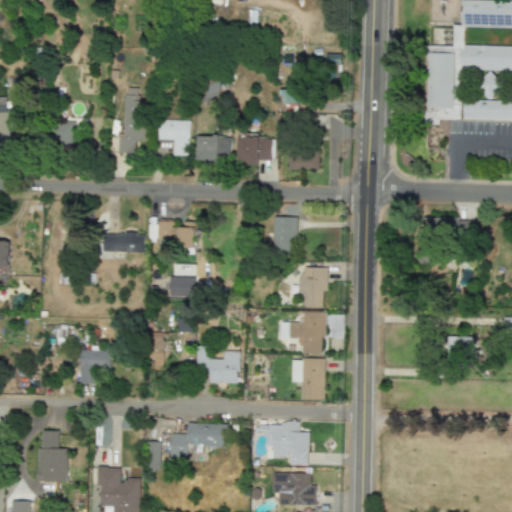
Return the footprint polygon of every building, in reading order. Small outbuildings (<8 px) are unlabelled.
[(511,0),(460,0),(460,27),(511,27),(511,0)] [(511,120),(462,119),(462,100),(487,101),(472,85),(488,70),(459,69),(460,45),(511,47),(511,120)] [(429,53),(427,107),(453,108),(454,54),(429,53)] [(127,87),(127,95),(124,96),(123,136),(118,136),(117,152),(144,153),(145,102),(138,102),(138,87),(127,87)] [(53,144),(76,143),(75,119),(52,120),(53,144)] [(167,123),(160,133),(159,143),(174,144),(173,159),(189,160),(192,125),(167,123)] [(198,140),(198,164),(220,164),(222,158),(231,158),(231,141),(198,140)] [(240,145),(239,171),(259,172),(259,169),(261,167),(273,167),(274,146),(240,145)] [(288,169),(287,150),(318,149),(319,168),(288,169)] [(274,218),(274,250),(280,255),(292,255),(291,242),(298,242),(297,217),(274,218)] [(417,264),(433,265),(435,233),(455,234),(456,218),(418,217),(417,264)] [(159,240),(178,239),(178,249),(195,248),(195,222),(182,222),(158,223),(159,240)] [(97,235),(144,237),(143,256),(123,255),(123,263),(96,262),(97,235)] [(304,267),(297,278),(297,293),(303,293),(303,307),(322,307),(322,287),(327,287),(327,267),(304,267)] [(60,273),(60,284),(94,285),(95,275),(60,273)] [(169,297),(194,297),(194,277),(169,277),(169,297)] [(302,311),(301,323),(289,322),(289,345),(302,345),(301,353),(321,354),(321,337),(324,337),(325,312),(302,311)] [(176,318),(192,319),(192,332),(176,332),(176,318)] [(162,367),(162,333),(151,333),(151,367),(162,367)] [(472,337),(447,337),(447,360),(472,360),(472,337)] [(80,349),(109,350),(107,387),(79,386),(80,349)] [(209,367),(210,391),(222,391),(222,388),(238,387),(242,380),(241,367),(232,358),(224,367),(209,367)] [(305,363),(305,400),(323,400),(324,363),(305,363)] [(292,364),(292,385),(303,385),(303,364),(292,364)] [(187,422),(229,424),(228,449),(202,447),(200,444),(187,443),(186,456),(169,455),(171,433),(186,434),(187,422)] [(300,425),(283,425),(283,431),(274,431),(274,433),(267,433),(267,443),(267,449),(275,449),(274,460),(288,460),(288,455),(292,455),(292,467),(308,467),(309,436),(299,436),(300,425)] [(43,450),(44,431),(60,432),(60,455),(66,455),(65,487),(38,486),(38,450),(43,450)] [(146,446),(161,446),(161,474),(146,474),(146,446)] [(96,466),(107,466),(108,468),(119,468),(120,483),(123,483),(123,480),(126,480),(139,480),(139,511),(112,511),(112,506),(100,506),(100,485),(96,485),(96,466)] [(272,473),(272,494),(278,494),(278,504),(315,505),(315,485),(310,485),(310,473),(272,473)] [(11,511),(29,511),(30,501),(11,501),(11,511)]
